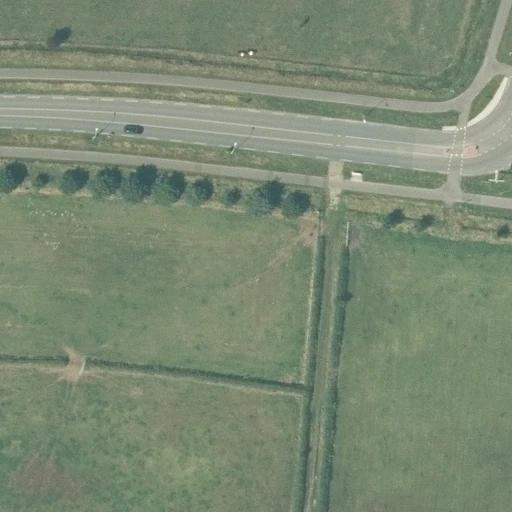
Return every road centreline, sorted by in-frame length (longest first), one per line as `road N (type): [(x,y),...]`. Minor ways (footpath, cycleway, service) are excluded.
road 1 (secondary): [(510,134),(455,156),(124,119),(0,115)]
road 2 (track): [(332,183),(306,511)]
